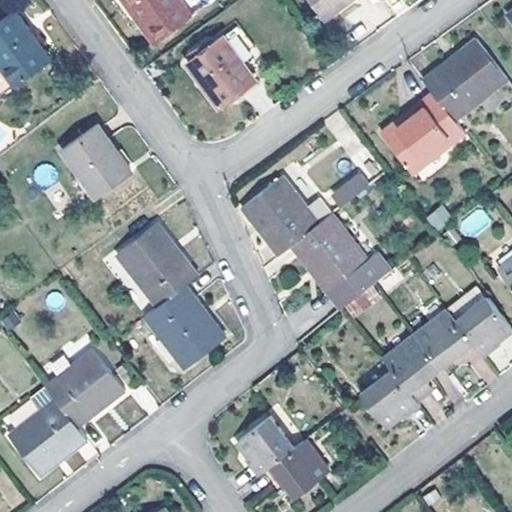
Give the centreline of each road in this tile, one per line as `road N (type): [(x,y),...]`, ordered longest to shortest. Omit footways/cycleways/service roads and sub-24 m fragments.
road 1 (residential): [(203,179),(454,0)]
road 2 (residential): [(171,423),(273,344),(203,179)]
road 3 (residential): [(203,179),(73,0)]
road 4 (residential): [(358,511),(511,392)]
road 5 (residential): [(58,511),(171,423)]
